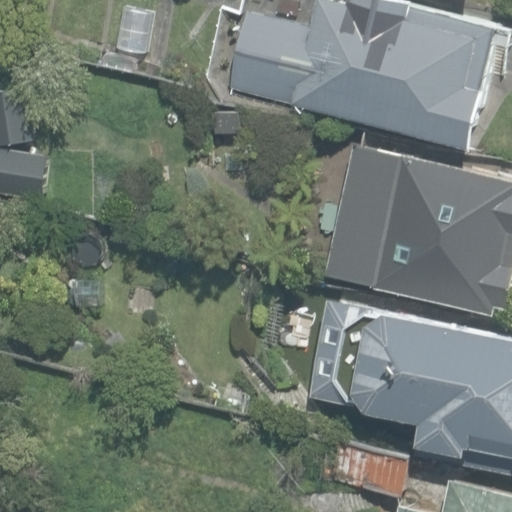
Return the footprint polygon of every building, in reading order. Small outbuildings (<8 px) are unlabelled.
[(299,100),(480,144),(494,85),(490,84),(505,22),(420,1),(419,0),(324,0),(319,22),(255,7),(236,85),(299,100)] [(380,283),(501,310),(503,301),(511,302),(511,171),(408,148),(407,154),(364,145),(345,232),(379,239),(371,274),(382,276),(380,283)] [(511,327),(392,302),(390,313),(321,298),(301,395),(425,422),(419,451),(511,470),(511,327)] [(331,478),(408,495),(417,455),(340,437),(331,478)] [(511,511),(511,486),(460,474),(450,511),(433,511),(405,505),(403,511),(511,511)]
